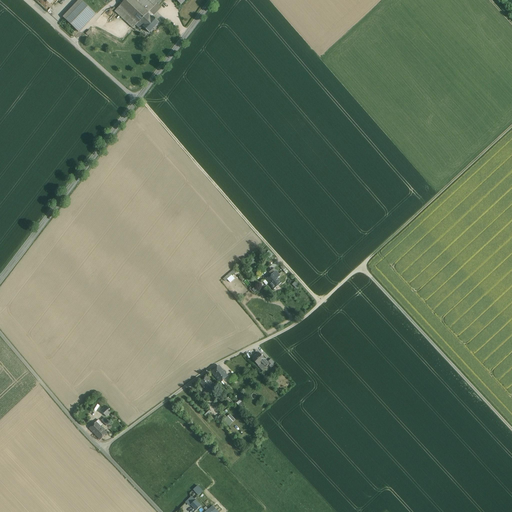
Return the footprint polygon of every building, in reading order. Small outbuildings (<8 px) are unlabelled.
[(81,0),(80,0),(64,18),(78,32),(95,13),(81,0)] [(148,13),(134,0),(125,0),(121,5),(139,22),(148,13)] [(163,2),(161,0),(134,0),(148,13),(157,3),(159,6),(163,2)] [(139,22),(121,5),(115,11),(133,28),(136,25),(139,22)] [(148,13),(139,22),(143,26),(152,17),(148,13)] [(143,26),(143,27),(149,32),(149,33),(150,32),(158,24),(159,22),(153,17),(153,16),(143,26)] [(269,258),(273,254),(268,250),(264,254),(269,258)] [(283,265),(279,268),(284,274),(288,270),(283,265)] [(223,277),(228,283),(234,279),(231,275),(235,272),(233,269),(223,277)] [(278,278),(273,273),(266,280),(274,289),(281,283),(278,278)] [(259,353),(252,359),(258,366),(262,362),(265,359),(259,353)] [(219,366),(212,372),(220,382),(227,376),(219,366)] [(207,376),(200,382),(209,392),(215,387),(207,376)] [(107,406),(101,411),(106,417),(112,411),(107,406)] [(222,420),(228,426),(235,419),(229,413),(222,420)] [(98,424),(96,422),(89,428),(100,440),(107,433),(100,426),(98,424)] [(197,495),(202,491),(196,485),(192,489),(197,495)] [(189,506),(191,505),(195,500),(192,497),(186,503),(189,506)] [(195,500),(191,505),(196,510),(201,506),(195,500)]
